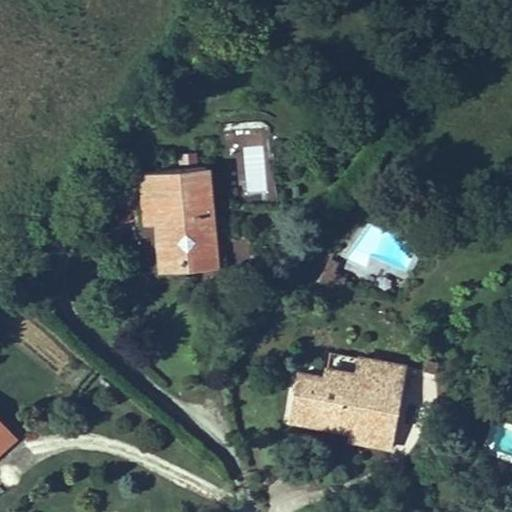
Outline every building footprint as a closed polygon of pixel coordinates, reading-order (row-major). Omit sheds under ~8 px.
[(242,195),(270,195),(269,125),(224,126),(225,180),(242,180),(242,195)] [(213,237),(210,212),(212,212),(211,198),(209,198),(206,169),(208,169),(208,165),(140,172),(141,175),(144,174),(145,187),(143,187),(143,190),(145,190),(146,204),(144,204),(146,225),(157,223),(161,261),(170,268),(180,268),(187,259),(189,259),(198,266),(205,265),(213,256),(212,240),(214,240),(214,236),(213,237)] [(217,267),(214,240),(212,240),(213,256),(205,265),(198,266),(189,259),(187,259),(180,268),(170,268),(161,261),(162,272),(217,267)] [(345,280),(333,274),(338,264),(329,260),(319,282),(340,291),(345,280)] [(357,382),(361,356),(331,351),(327,377),(357,382)] [(378,406),(381,388),(399,391),(404,363),(361,356),(357,382),(327,377),(298,371),(294,391),(302,393),(298,412),(315,415),(313,422),(334,426),(335,419),(368,424),(371,405),(378,406)] [(390,444),(399,391),(381,388),(378,406),(371,405),(368,424),(335,419),(334,426),(333,434),(390,444)] [(298,412),(302,393),(294,391),(289,418),(313,422),(315,415),(298,412)] [(0,448),(15,435),(0,418),(0,448)]
